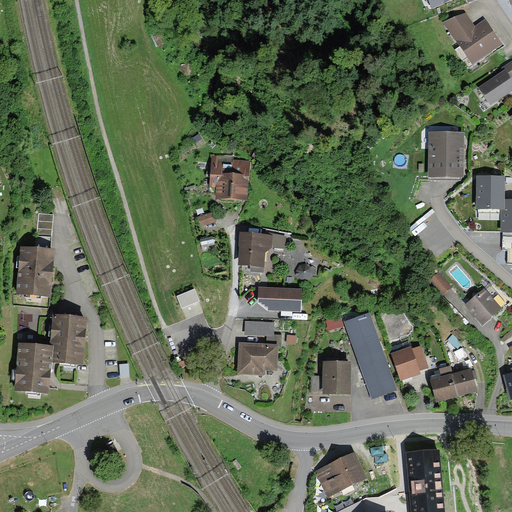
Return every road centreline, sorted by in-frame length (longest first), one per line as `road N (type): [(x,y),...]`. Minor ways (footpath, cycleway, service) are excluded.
road 1 (tertiary): [(69,422),(131,395),(186,393),(268,433),(306,440)]
road 2 (tertiary): [(511,428),(399,427),(306,440)]
